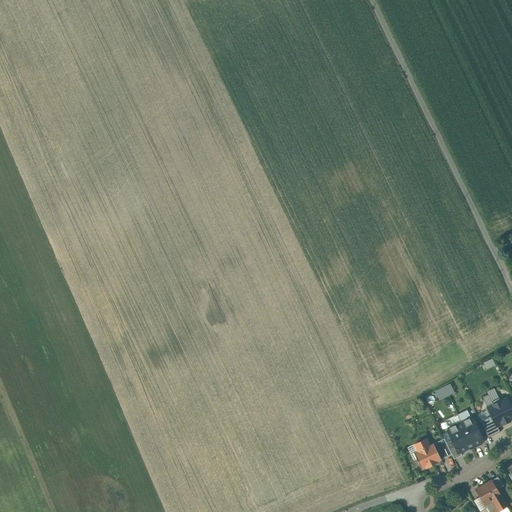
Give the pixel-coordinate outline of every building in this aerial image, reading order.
[(487,408),(496,426),(511,418),(511,411),(506,398),(487,408)] [(447,429),(458,453),(483,441),(472,417),(447,429)] [(441,459),(433,444),(430,445),(426,438),(414,444),(417,452),(414,453),(421,469),(425,468),(426,469),(438,462),(437,461),(441,459)] [(444,438),(433,444),(441,459),(452,454),(444,438)] [(503,485),(497,476),(491,480),(497,489),(503,485)] [(491,480),(474,490),(484,505),(499,495),(500,495),(497,489),(491,480)] [(499,495),(484,505),(486,508),(487,508),(489,511),(499,511),(498,511),(506,506),(499,495)]
